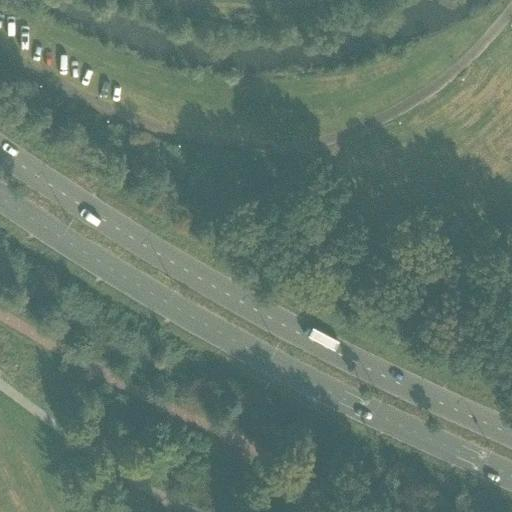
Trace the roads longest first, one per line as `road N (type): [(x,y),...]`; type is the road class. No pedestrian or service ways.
road 1 (trunk): [(511,437),(295,335),(102,224),(0,154)]
road 2 (trunk): [(0,200),(175,311),(315,386)]
road 3 (primary): [(315,386),(511,479)]
